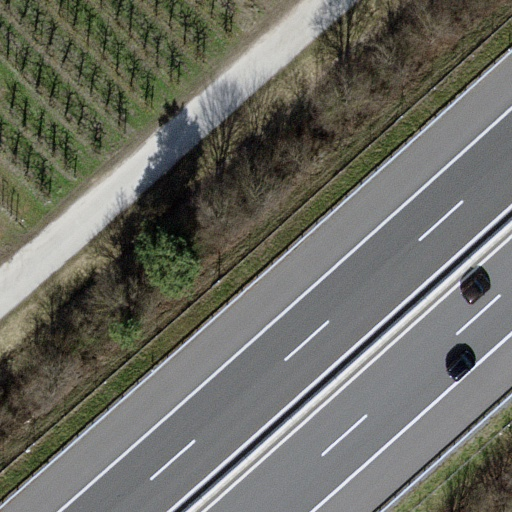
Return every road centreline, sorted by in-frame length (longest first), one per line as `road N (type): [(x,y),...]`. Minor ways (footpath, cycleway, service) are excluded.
road 1 (motorway): [(511,151),(110,511)]
road 2 (track): [(0,295),(332,0)]
road 3 (motorway): [(256,511),(511,283)]
